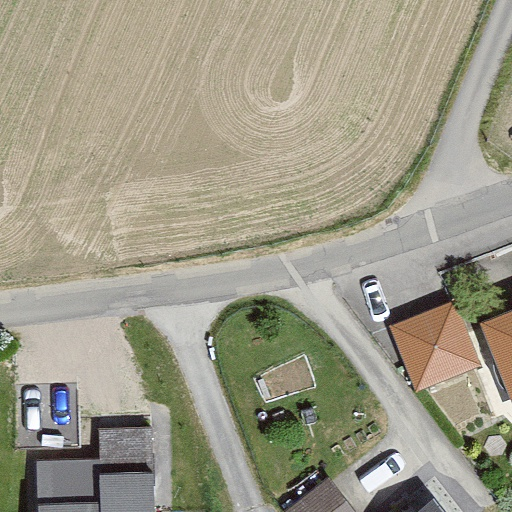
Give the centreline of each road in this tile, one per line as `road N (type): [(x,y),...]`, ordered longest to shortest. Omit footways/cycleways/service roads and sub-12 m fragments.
road 1 (residential): [(0,312),(299,272),(437,236)]
road 2 (residential): [(437,236),(451,160),(511,9)]
